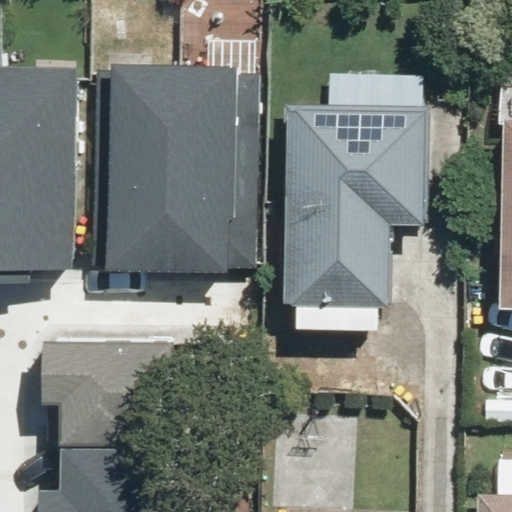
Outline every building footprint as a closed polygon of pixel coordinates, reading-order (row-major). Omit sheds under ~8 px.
[(255,66),(108,64),(106,268),(253,270),(255,66)] [(0,264),(65,265),(67,67),(0,65),(0,264)] [(426,109),(281,107),(279,309),(382,310),(383,227),(425,228),(426,109)] [(511,121),(494,121),(491,313),(511,312),(511,121)] [(193,511),(196,339),(47,338),(46,409),(64,409),(64,478),(43,477),(42,511),(193,511)] [(511,511),(511,496),(474,495),(473,511),(511,511)]
